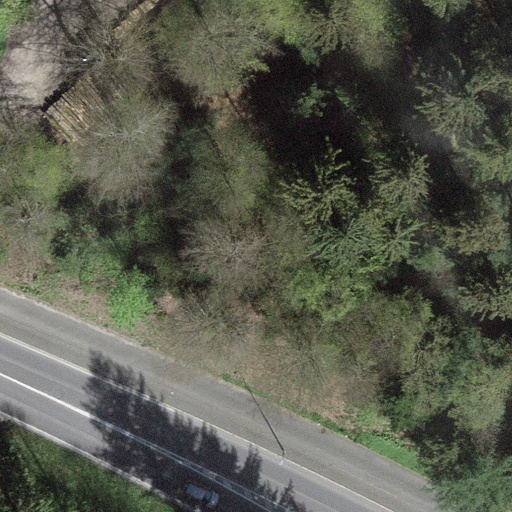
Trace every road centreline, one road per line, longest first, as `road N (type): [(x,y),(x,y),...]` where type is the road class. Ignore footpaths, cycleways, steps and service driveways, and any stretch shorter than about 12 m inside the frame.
road 1 (secondary): [(0,372),(297,511)]
road 2 (track): [(0,111),(86,17),(87,0)]
